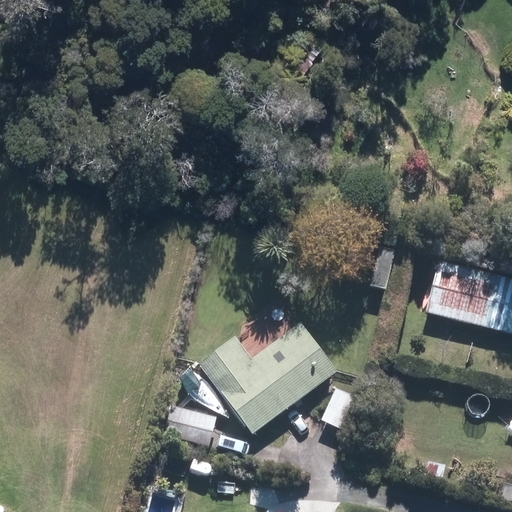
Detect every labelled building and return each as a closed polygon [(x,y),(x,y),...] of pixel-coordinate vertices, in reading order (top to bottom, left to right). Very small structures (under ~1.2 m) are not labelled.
[(421,315),(511,336),(511,279),(434,261),(421,315)] [(396,312),(409,315),(416,289),(403,286),(396,312)] [(362,311),(377,315),(382,293),(368,290),(362,311)] [(193,365),(247,437),(332,373),(295,323),(246,360),(229,337),(193,365)] [(314,420),(335,431),(351,399),(330,388),(314,420)] [(170,430),(207,439),(212,417),(175,409),(170,430)]
